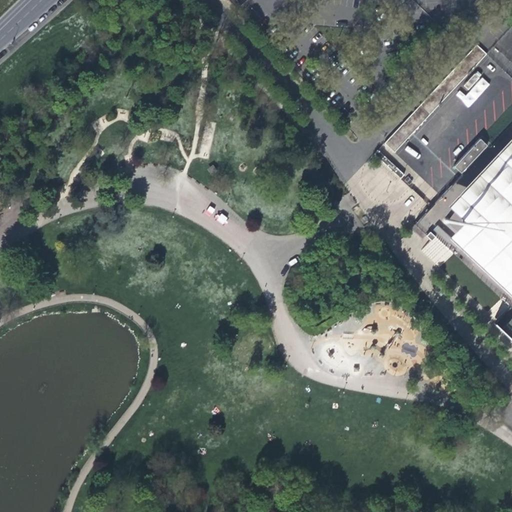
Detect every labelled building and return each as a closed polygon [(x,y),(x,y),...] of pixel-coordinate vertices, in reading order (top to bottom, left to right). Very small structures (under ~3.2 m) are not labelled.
[(476,44),(384,143),(394,152),(486,54),(476,44)] [(473,85),(465,95),(460,90),(455,95),(469,107),(490,84),(476,72),(468,81),(473,85)] [(511,125),(444,198),(458,211),(511,209),(511,125)] [(479,139),(453,166),(460,172),(486,145),(479,139)] [(377,150),(373,154),(400,178),(404,174),(377,150)] [(441,217),(430,207),(414,224),(431,240),(434,236),(429,231),(441,217)] [(511,209),(458,211),(455,216),(443,231),(511,294),(511,209)] [(511,313),(497,326),(511,339),(511,313)]
